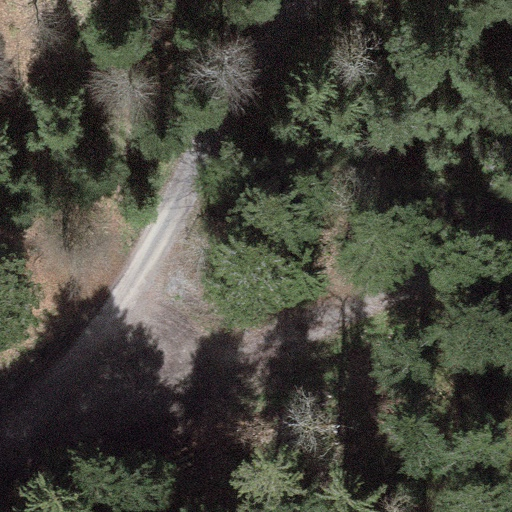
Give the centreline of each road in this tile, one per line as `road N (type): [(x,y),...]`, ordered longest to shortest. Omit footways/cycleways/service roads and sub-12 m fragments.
road 1 (track): [(307,0),(208,139),(61,422),(0,438)]
road 2 (track): [(511,237),(61,422)]
